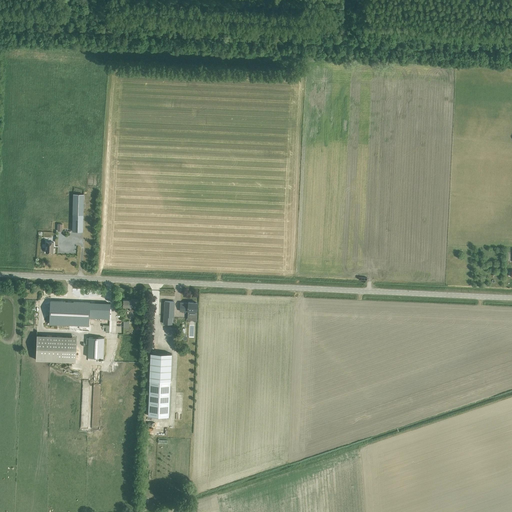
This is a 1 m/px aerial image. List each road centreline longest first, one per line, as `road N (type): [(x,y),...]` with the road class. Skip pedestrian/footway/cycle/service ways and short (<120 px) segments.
road 1 (unclassified): [(511,298),(0,275)]
road 2 (track): [(80,30),(342,42)]
road 3 (track): [(326,0),(320,22),(103,12),(98,0)]
road 4 (track): [(478,48),(342,42)]
road 5 (track): [(478,28),(370,23),(366,0)]
